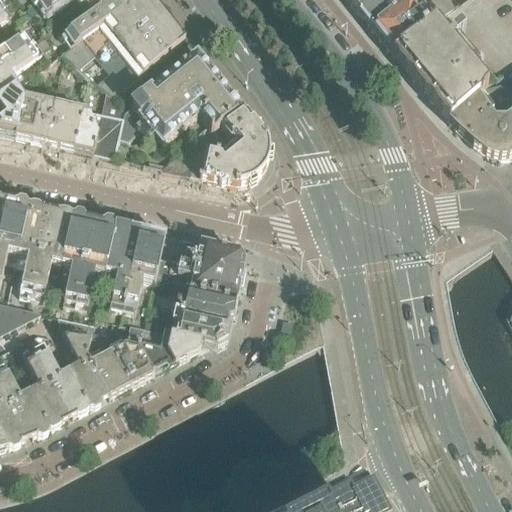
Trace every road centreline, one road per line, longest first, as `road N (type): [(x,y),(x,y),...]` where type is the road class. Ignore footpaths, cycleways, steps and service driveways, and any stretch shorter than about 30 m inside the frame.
road 1 (residential): [(271,234),(249,356),(27,477),(0,481)]
road 2 (secondary): [(491,511),(450,436),(430,371),(405,216)]
road 3 (residential): [(271,234),(0,171)]
road 4 (secondary): [(208,0),(307,131),(338,224)]
road 5 (secondary): [(405,216),(384,127),(289,0)]
road 6 (secondary): [(338,224),(397,462)]
